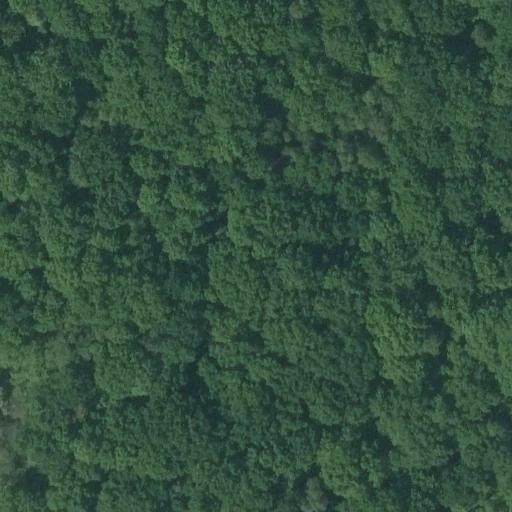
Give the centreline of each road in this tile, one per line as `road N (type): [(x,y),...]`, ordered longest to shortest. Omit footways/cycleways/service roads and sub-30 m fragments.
road 1 (track): [(511,270),(0,310)]
road 2 (track): [(474,273),(379,511)]
